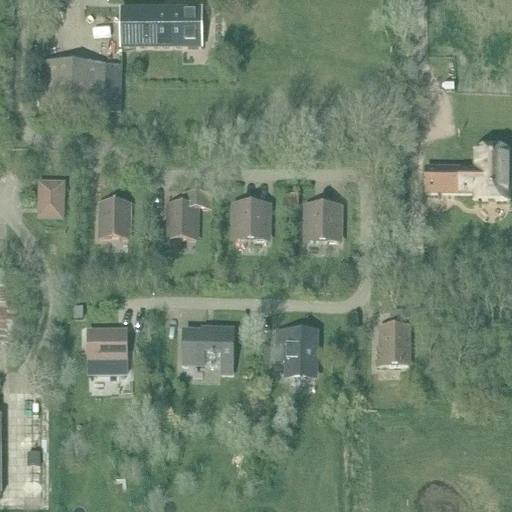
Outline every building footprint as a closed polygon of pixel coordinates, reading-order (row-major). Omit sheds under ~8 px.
[(201,10),(122,11),(122,51),(201,50),(201,10)] [(41,64),(39,113),(103,116),(122,116),(124,68),(41,64)] [(473,203),(509,203),(510,154),(474,154),(473,171),(425,170),(425,196),(473,197),(473,203)] [(41,188),(41,220),(61,220),(61,188),(41,188)] [(298,197),(287,198),(287,210),(298,210),(298,197)] [(169,208),(168,236),(196,237),(196,211),(208,212),(208,200),(184,199),(184,209),(169,208)] [(101,207),(100,234),(128,235),(129,208),(101,207)] [(235,209),(234,240),(253,240),(253,244),(267,245),(267,209),(235,209)] [(307,211),(306,241),(324,242),(324,246),(338,247),(339,211),(307,211)] [(0,345),(18,345),(18,271),(0,271),(0,345)] [(83,309),(75,309),(75,322),(83,322),(83,309)] [(398,313),(397,322),(409,322),(409,314),(398,313)] [(376,370),(408,370),(408,331),(381,331),(381,351),(377,351),(376,370)] [(184,336),(183,369),(203,370),(204,357),(222,357),(222,377),(232,377),(234,334),(218,334),(218,337),(184,336)] [(126,335),(88,336),(89,365),(89,378),(126,377),(126,365),(126,335)] [(279,363),(288,363),(288,377),(315,378),(315,337),(279,337),(279,363)]
